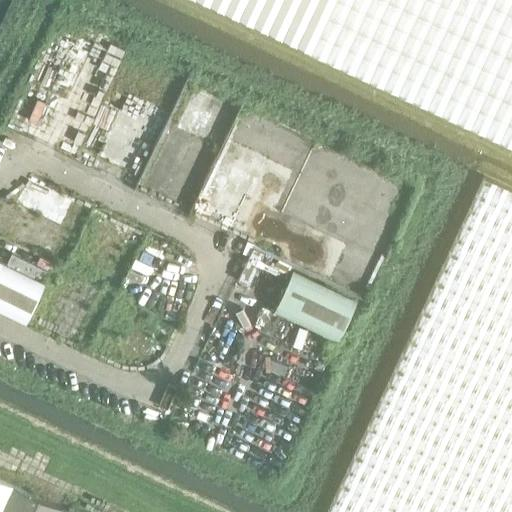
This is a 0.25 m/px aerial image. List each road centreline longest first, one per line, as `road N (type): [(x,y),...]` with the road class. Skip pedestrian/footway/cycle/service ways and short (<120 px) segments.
road 1 (unclassified): [(0,326),(126,384),(150,379),(167,367),(212,269),(210,252)]
road 2 (unclassified): [(210,252),(199,238),(32,164),(9,167),(0,178)]
